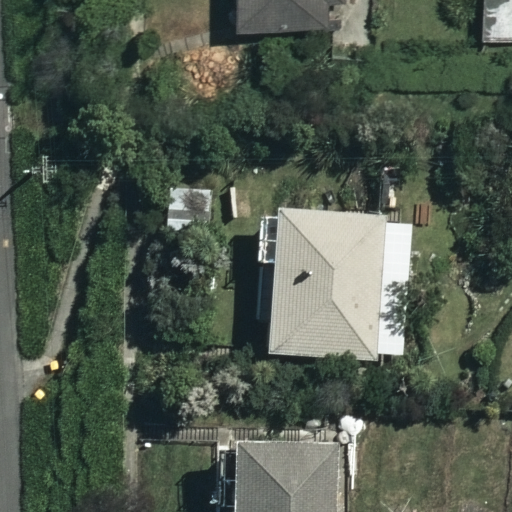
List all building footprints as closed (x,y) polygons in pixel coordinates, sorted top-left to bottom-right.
[(337,0),(228,0),(229,9),(338,10),(337,0)] [(511,35),(511,0),(478,0),(480,37),(511,35)] [(162,183),(156,228),(209,234),(214,189),(162,183)] [(376,206),(253,200),(246,343),(369,350),(376,206)] [(325,511),(327,428),(210,427),(208,511),(325,511)]
